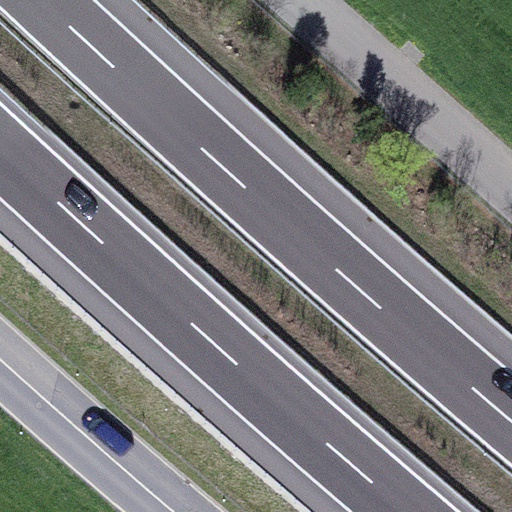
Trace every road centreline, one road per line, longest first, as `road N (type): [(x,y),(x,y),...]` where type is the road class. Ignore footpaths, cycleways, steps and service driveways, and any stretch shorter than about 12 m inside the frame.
road 1 (motorway): [(511,423),(44,0)]
road 2 (motorway): [(0,152),(407,511)]
road 3 (unclassified): [(511,188),(303,0)]
road 4 (primary): [(0,360),(172,511)]
